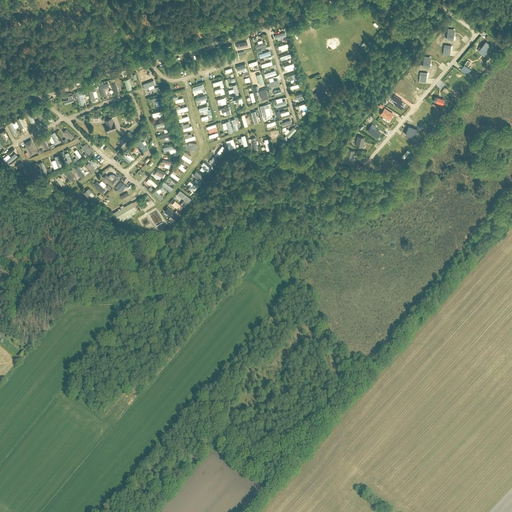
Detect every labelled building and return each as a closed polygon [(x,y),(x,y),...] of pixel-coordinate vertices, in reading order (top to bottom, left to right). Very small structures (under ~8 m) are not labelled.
[(448,28),(447,38),(453,39),(455,29),(448,28)] [(484,54),(491,46),(486,42),(479,51),(484,54)] [(445,43),(443,54),(450,54),(451,44),(445,43)] [(425,55),(423,65),(430,66),(432,56),(425,55)] [(466,64),(462,70),(467,74),(471,68),(466,64)] [(421,70),(420,81),(427,81),(428,71),(421,70)] [(251,95),(257,93),(256,86),(249,88),(251,95)] [(321,87),(313,95),(318,101),(326,93),(321,87)] [(261,99),(268,97),(265,88),(258,90),(261,99)] [(80,105),(83,104),(81,96),(85,95),(83,89),(76,91),(80,105)] [(68,99),(63,101),(64,104),(74,101),(72,95),(68,96),(68,99)] [(401,110),(403,107),(399,104),(402,101),(393,96),(391,98),(391,99),(396,102),(394,105),(401,110)] [(384,108),(380,115),(389,120),(393,114),(384,108)] [(167,112),(170,120),(179,117),(177,112),(172,114),(170,111),(167,112)] [(130,116),(125,118),(127,124),(133,122),(130,116)] [(113,122),(112,118),(105,120),(107,124),(105,125),(108,132),(117,129),(114,122),(113,122)] [(278,125),(276,124),(273,127),(277,132),(284,125),(281,122),(278,125)] [(372,124),(367,131),(374,135),(377,130),(374,128),(375,126),(372,124)] [(408,126),(405,134),(413,137),(416,128),(408,126)] [(70,139),(74,136),(66,128),(63,132),(70,139)] [(124,145),(134,136),(129,131),(119,140),(124,145)] [(38,134),(40,141),(46,139),(43,132),(38,134)] [(364,138),(358,136),(355,146),(362,148),(364,138)] [(31,155),(38,151),(31,139),(24,142),(31,155)] [(129,149),(132,153),(137,147),(134,144),(129,149)] [(181,156),(175,154),(176,151),(173,150),(170,156),(179,160),(181,156)] [(354,151),(348,150),(345,159),(352,161),(354,151)] [(173,169),(175,166),(172,164),(173,162),(170,160),(167,165),(173,169)] [(112,180),(105,175),(103,178),(113,185),(119,178),(115,175),(112,180)] [(97,181),(94,185),(102,193),(105,189),(97,181)] [(84,192),(90,199),(94,195),(88,188),(84,192)] [(155,190),(153,193),(160,200),(163,197),(159,193),(157,191),(156,190),(155,190)] [(112,213),(115,220),(121,217),(123,221),(132,215),(130,212),(136,209),(132,202),(124,207),(123,205),(120,207),(121,208),(112,213)]
